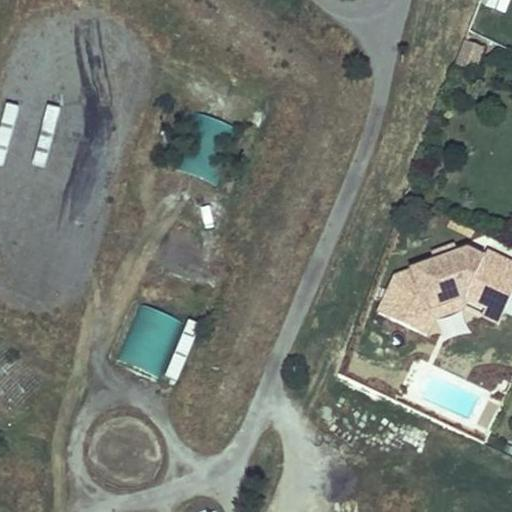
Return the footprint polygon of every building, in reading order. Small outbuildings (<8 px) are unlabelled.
[(480,0),(480,2),(506,12),(510,0),(480,0)] [(464,39),(456,62),(476,69),(484,46),(464,39)] [(175,168),(213,183),(226,150),(243,156),(252,133),(197,112),(175,168)] [(456,247),(449,250),(452,258),(459,256),(456,247)] [(435,264),(396,278),(379,314),(418,333),(427,312),(466,299),(489,310),(493,301),(508,307),(511,298),(511,264),(488,253),(485,260),(468,252),(459,256),(452,258),(449,250),(432,255),(435,264)] [(207,287),(210,272),(150,259),(147,274),(207,287)] [(466,299),(427,312),(418,333),(427,337),(435,320),(465,310),(466,299)] [(508,307),(493,301),(489,310),(486,317),(500,324),(508,307)] [(160,377),(179,316),(134,303),(116,363),(160,377)] [(163,377),(176,382),(200,324),(186,318),(163,377)] [(70,370),(64,391),(77,395),(83,374),(70,370)]
